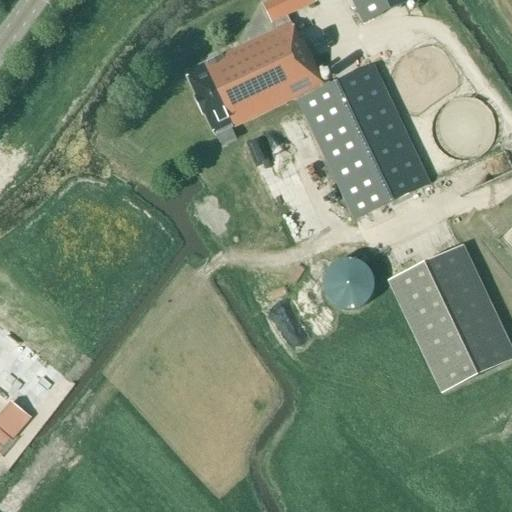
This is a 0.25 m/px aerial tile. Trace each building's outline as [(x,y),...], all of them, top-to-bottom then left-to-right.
[(275,0),(262,6),(274,32),(185,74),(196,98),(194,99),(202,117),(204,116),(215,138),(296,99),(354,221),(430,186),(374,68),(331,88),(329,84),(324,86),(303,40),(300,42),(288,18),(317,4),(315,0),(275,0)] [(351,0),(363,25),(416,0),(351,0)] [(441,97),(450,115),(480,102),(472,83),(441,97)] [(246,146),(262,183),(302,165),(285,129),(246,146)] [(430,175),(459,165),(450,139),(420,150),(430,175)] [(242,192),(232,197),(250,233),(261,228),(242,192)] [(258,200),(251,203),(259,224),(266,221),(258,200)] [(511,361),(511,350),(463,248),(389,283),(442,395),(511,361)] [(347,313),(350,313),(353,313),(356,312),(359,311),(362,310),(365,308),(368,305),(369,303),(370,302),(372,300),(373,297),(374,296),(374,293),(375,291),(375,288),(375,284),(375,282),(374,281),(373,278),(372,275),(370,272),(368,269),(365,267),(363,265),(360,263),(356,262),(354,262),(350,261),(348,261),(346,262),(343,262),(339,263),(337,264),(334,266),(331,268),(329,270),(328,272),(327,273),(326,275),(326,277),(325,278),(324,280),(324,283),(323,284),(323,287),(323,289),(324,291),(324,292),(324,294),(325,297),(326,298),(327,300),(329,303),(330,304),(331,306),(334,308),(337,310),(340,311),(344,312),(347,313)] [(0,452),(8,442),(11,444),(31,420),(10,403),(0,415),(0,452)]
